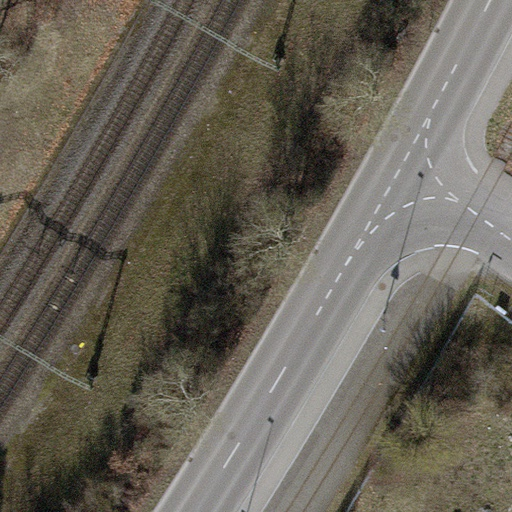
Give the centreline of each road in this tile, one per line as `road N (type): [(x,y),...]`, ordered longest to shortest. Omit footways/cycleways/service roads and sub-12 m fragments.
road 1 (unclassified): [(198,511),(409,162)]
road 2 (unclassified): [(409,162),(492,0)]
road 3 (unclassified): [(511,241),(409,162)]
